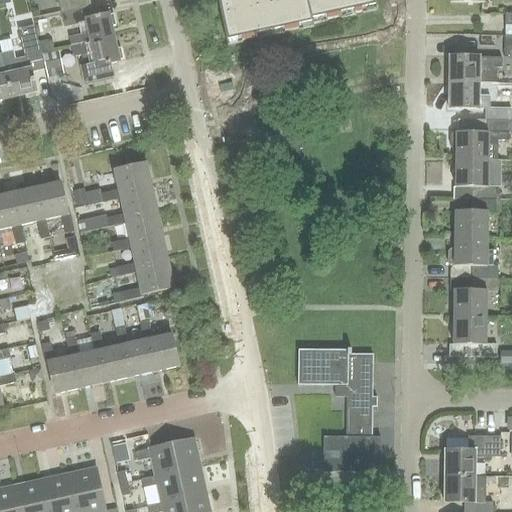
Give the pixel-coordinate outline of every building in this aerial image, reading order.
[(56,0),(59,14),(90,7),(88,0),(56,0)] [(373,0),(229,0),(218,3),(227,46),(313,27),(313,24),(376,10),(373,0)] [(112,16),(109,17),(108,15),(92,19),(90,7),(59,14),(63,28),(77,25),(79,36),(68,39),(70,49),(114,39),(111,27),(115,27),(112,16)] [(119,63),(119,61),(123,60),(120,50),(116,50),(114,39),(70,49),(72,58),(82,56),(84,67),(81,67),(84,82),(114,76),(112,65),(119,63)] [(21,47),(24,59),(13,62),(11,53),(1,55),(10,99),(35,93),(31,73),(43,70),(37,44),(21,47)] [(62,69),(58,52),(42,56),(46,72),(62,69)] [(0,57),(2,64),(0,64),(0,100),(10,99),(1,55),(0,55),(0,57)] [(480,84),(495,84),(496,69),(500,69),(501,59),(449,58),(449,84),(480,84)] [(489,97),(480,97),(480,84),(449,84),(448,109),(480,110),(480,108),(487,109),(487,121),(510,122),(510,109),(489,109),(489,97)] [(450,136),(450,148),(452,151),(456,151),(456,161),(496,161),(497,141),(508,141),(508,135),(509,135),(510,122),(472,122),(472,134),(456,134),(452,134),(450,136)] [(499,161),(489,161),(456,161),(455,189),(471,189),(471,200),(498,201),(499,161)] [(120,196),(151,189),(146,164),(114,171),(118,191),(101,194),(103,203),(120,200),(120,196)] [(61,183),(36,189),(43,221),(46,220),(61,217),(65,234),(74,232),(70,215),(68,215),(61,183)] [(50,238),(46,220),(43,221),(36,189),(11,194),(18,226),(21,226),(37,222),(41,240),(50,238)] [(157,214),(151,189),(120,196),(120,200),(124,216),(106,220),(108,228),(126,224),(125,221),(157,214)] [(25,243),(21,226),(18,226),(11,194),(0,196),(0,230),(12,227),(16,245),(25,243)] [(498,213),(498,201),(471,200),(471,213),(455,213),(454,239),(487,239),(488,214),(498,213)] [(162,239),(157,214),(125,221),(126,224),(130,240),(112,244),(114,253),(132,249),(131,246),(162,239)] [(54,264),(79,258),(74,238),(65,240),(67,250),(52,254),(54,264)] [(168,264),(162,239),(131,246),(132,249),(135,264),(117,268),(119,277),(137,273),(136,271),(168,264)] [(452,268),(454,268),(470,268),(470,279),(497,279),(497,267),(493,267),(493,252),(487,252),(487,239),(454,239),(454,251),(452,251),(450,253),(450,266),(452,268)] [(173,289),(168,264),(136,271),(137,273),(140,289),(123,293),(125,302),(143,298),(143,296),(173,289)] [(497,293),(497,279),(470,279),(470,292),(453,292),(453,318),(485,319),(486,292),(497,293)] [(485,346),(485,319),(453,318),(453,347),(468,347),(468,359),(496,359),(497,346),(485,346)] [(146,340),(153,373),(178,367),(171,335),(153,339),(149,321),(140,323),(144,341),(146,340)] [(128,378),(153,373),(146,340),(144,341),(128,344),(124,327),(114,329),(118,347),(121,346),(128,378)] [(103,384),(128,378),(121,346),(118,347),(103,350),(99,333),(90,334),(94,352),(96,352),(103,384)] [(78,389),(103,384),(96,352),(94,352),(79,355),(75,338),(65,340),(69,358),(71,357),(78,389)] [(53,395),(78,389),(71,357),(69,358),(54,361),(50,343),(41,345),(45,363),(46,363),(53,395)] [(0,361),(10,360),(7,349),(0,350),(0,361)] [(369,439),(369,410),(376,410),(376,400),(369,400),(370,369),(372,369),(372,356),(350,356),(350,350),(347,350),(347,351),(297,351),(297,386),(334,387),(334,398),(346,398),(345,439),(369,439)] [(511,351),(499,352),(499,365),(511,364),(511,351)] [(0,406),(1,407),(0,400),(0,387),(15,384),(13,375),(0,377),(0,406)] [(340,475),(380,475),(380,439),(369,439),(345,439),(321,438),(321,475),(340,476),(340,475)] [(444,453),(444,479),(474,479),(474,461),(474,458),(486,458),(499,458),(499,438),(467,438),(467,439),(467,453),(444,453)] [(151,459),(155,477),(199,468),(193,441),(135,453),(137,462),(151,459)] [(294,457),(293,469),(312,470),(312,457),(294,457)] [(199,468),(155,477),(141,480),(143,489),(157,486),(161,504),(205,494),(199,468)] [(68,476),(75,511),(104,511),(95,470),(68,476)] [(119,486),(127,484),(124,472),(116,474),(119,486)] [(41,482),(47,511),(75,511),(68,476),(41,482)] [(474,479),(444,479),(444,505),(463,505),(462,511),(491,511),(491,506),(485,505),(485,479),(474,479)] [(14,488),(19,511),(47,511),(41,482),(14,488)] [(127,484),(119,486),(121,497),(129,496),(127,484)] [(19,511),(14,488),(0,490),(0,511),(19,511)] [(208,511),(205,494),(161,504),(147,507),(147,511),(208,511)]
